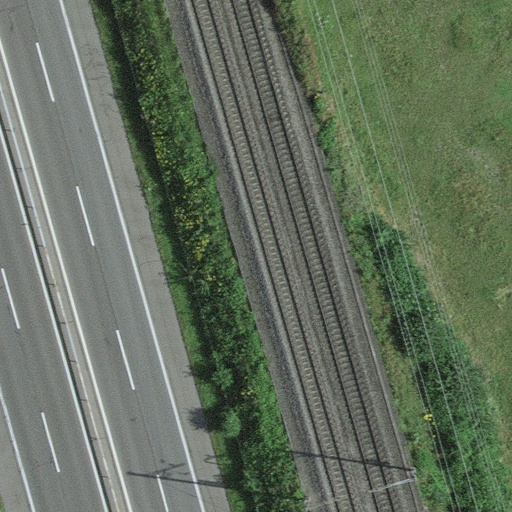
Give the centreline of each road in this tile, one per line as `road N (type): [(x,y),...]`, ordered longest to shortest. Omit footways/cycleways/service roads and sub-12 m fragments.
road 1 (motorway): [(168,511),(26,0)]
road 2 (motorway): [(0,266),(68,511)]
